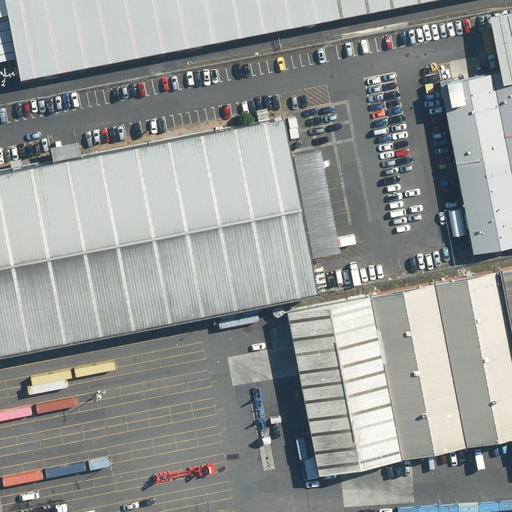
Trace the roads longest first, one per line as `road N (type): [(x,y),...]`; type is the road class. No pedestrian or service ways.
road 1 (unknown): [(511,490),(218,511)]
road 2 (unknown): [(186,339),(218,511)]
